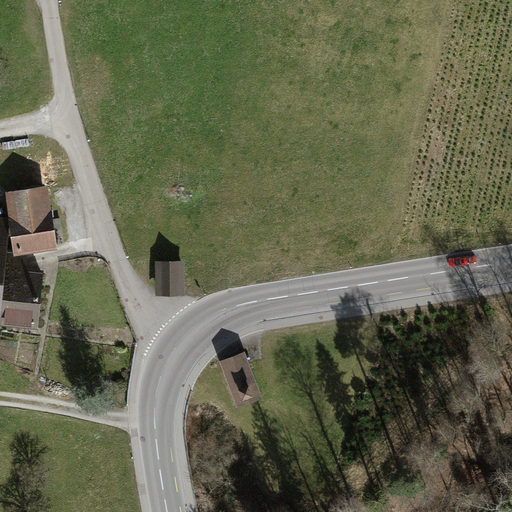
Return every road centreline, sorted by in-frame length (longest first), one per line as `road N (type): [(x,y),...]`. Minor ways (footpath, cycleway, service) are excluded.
road 1 (unclassified): [(50,0),(70,115),(120,264),(144,309),(183,340)]
road 2 (secondary): [(183,340),(222,311),(511,264)]
road 3 (secondary): [(166,511),(154,396),(183,340)]
